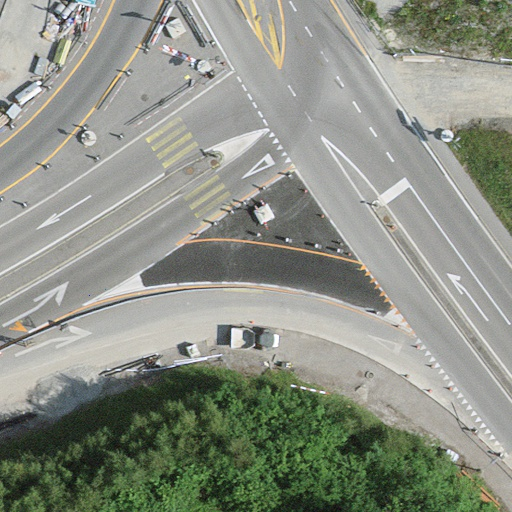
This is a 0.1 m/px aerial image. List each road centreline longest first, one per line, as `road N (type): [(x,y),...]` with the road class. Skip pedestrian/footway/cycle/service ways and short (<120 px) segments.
road 1 (motorway): [(0,350),(161,311),(240,305),(312,316),(477,384)]
road 2 (motorway): [(0,334),(301,141)]
road 3 (motorway): [(272,97),(190,131),(0,250)]
road 4 (secondary): [(301,141),(477,384)]
road 5 (secondary): [(511,294),(353,69)]
